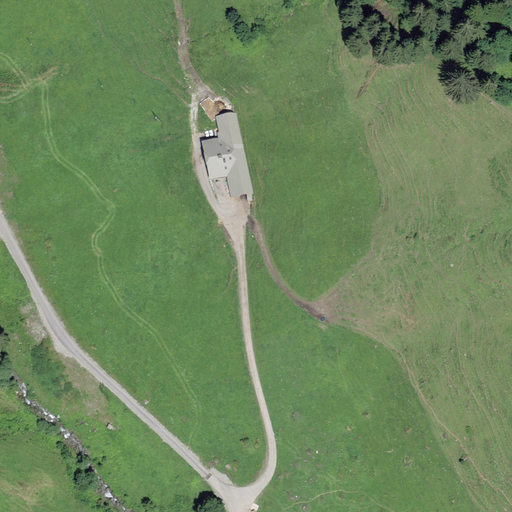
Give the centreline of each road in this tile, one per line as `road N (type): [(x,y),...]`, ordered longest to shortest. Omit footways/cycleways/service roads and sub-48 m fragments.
road 1 (track): [(186,48),(201,97),(194,157),(206,193),(240,242),(275,456),(267,482),(241,504)]
road 2 (unclassified): [(240,511),(241,504),(68,343),(0,224)]
